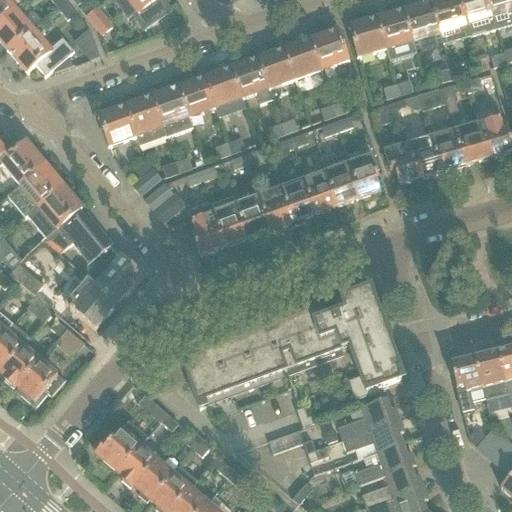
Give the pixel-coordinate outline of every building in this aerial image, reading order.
[(0,0),(0,23),(14,11),(4,0),(0,0)] [(53,0),(51,2),(57,11),(66,4),(62,0),(53,0)] [(170,16),(171,15),(160,0),(125,0),(137,16),(134,18),(145,33),(146,33),(145,31),(169,14),(170,16)] [(457,0),(447,0),(430,5),(438,34),(439,37),(442,46),(442,47),(469,40),(466,29),(457,0)] [(487,0),(457,0),(470,41),(497,32),(487,0)] [(511,0),(487,0),(497,32),(511,27),(511,0)] [(66,4),(57,11),(67,24),(76,17),(66,4)] [(430,5),(403,13),(416,54),(442,46),(430,5)] [(0,23),(0,44),(8,54),(33,32),(14,11),(0,23)] [(102,39),(113,30),(98,11),(87,20),(102,39)] [(403,13),(376,21),(386,52),(389,64),(416,56),(416,54),(403,13)] [(385,52),(376,21),(347,30),(347,31),(349,30),(357,59),(356,59),(356,61),(385,52)] [(33,32),(8,54),(27,75),(28,76),(29,76),(28,74),(35,68),(44,79),(44,80),(45,80),(74,55),(62,42),(50,52),(33,32)] [(338,32),(310,43),(321,73),(349,63),(349,62),(347,63),(337,34),(339,34),(338,32)] [(90,63),(104,57),(92,33),(79,40),(90,63)] [(310,43),(283,52),(294,83),(321,73),(310,43)] [(283,52),(256,62),(267,92),(294,83),(283,52)] [(504,56),(490,60),(493,69),(507,65),(504,56)] [(256,62),(230,71),(241,102),(256,97),(260,108),(271,103),(267,92),(256,62)] [(463,68),(450,72),(453,83),(466,78),(463,68)] [(230,71),(204,81),(214,109),(215,111),(219,121),(245,112),(241,102),(230,71)] [(450,72),(437,76),(440,86),(453,83),(450,72)] [(204,81),(179,90),(190,120),(215,111),(204,81)] [(478,81),(464,85),(467,97),(481,93),(478,81)] [(409,84),(396,88),(399,98),(413,94),(409,84)] [(396,88),(383,92),(387,102),(399,98),(396,88)] [(450,89),(441,92),(444,103),(454,101),(450,89)] [(152,99),(163,130),(167,140),(193,131),(190,120),(179,90),(152,99)] [(441,92),(417,99),(421,113),(421,115),(446,108),(444,103),(441,92)] [(152,99),(126,109),(135,136),(136,139),(140,150),(167,140),(163,130),(152,99)] [(417,99),(403,103),(406,110),(416,114),(421,113),(417,99)] [(345,103),(333,108),(337,118),(349,114),(345,103)] [(395,106),(372,113),(377,130),(400,123),(395,106)] [(333,108),(320,112),(324,123),(337,118),(333,108)] [(136,139),(126,109),(96,119),(97,121),(98,120),(108,148),(107,148),(108,150),(136,139)] [(350,120),(335,126),(339,135),(354,130),(350,120)] [(484,124),(476,127),(481,144),(486,142),(491,160),(511,153),(511,146),(508,132),(503,133),(500,121),(485,125),(484,124)] [(294,123),(280,127),(284,137),(297,133),(294,123)] [(335,126),(321,131),(325,140),(339,135),(335,126)] [(280,127),(268,132),(271,142),(284,137),(280,127)] [(476,127),(453,133),(458,151),(463,149),(468,167),(491,160),(486,142),(481,144),(476,127)] [(453,133),(431,140),(436,157),(440,156),(445,174),(468,167),(463,149),(458,151),(453,133)] [(304,137),(290,142),(293,151),(307,146),(304,137)] [(431,140),(408,147),(413,164),(417,163),(422,180),(445,174),(440,156),(436,157),(431,140)] [(241,141),(228,146),(231,157),(245,152),(241,141)] [(290,142),(276,147),(279,156),(293,151),(290,142)] [(1,164),(20,187),(45,167),(26,143),(25,144),(26,146),(3,165),(2,163),(1,164)] [(228,146),(215,151),(219,161),(231,157),(228,146)] [(413,164),(408,147),(384,154),(390,172),(394,171),(399,187),(422,180),(417,163),(413,164)] [(258,154),(244,159),(247,168),(262,163),(258,154)] [(371,157),(350,165),(356,182),(350,184),(357,201),(379,193),(374,177),(378,175),(371,157)] [(244,159),(229,164),(233,173),(247,168),(244,159)] [(188,161),(176,165),(179,175),(192,171),(188,161)] [(145,164),(134,172),(141,181),(152,173),(145,164)] [(176,165),(162,170),(166,180),(179,175),(176,165)] [(350,165),(327,173),(333,190),(328,192),(334,209),(357,201),(350,184),(356,182),(350,165)] [(25,220),(27,218),(63,188),(45,167),(20,187),(7,198),(25,220)] [(214,170),(200,175),(203,184),(218,179),(214,170)] [(132,188),(141,198),(160,183),(152,173),(141,181),(132,188)] [(327,173),(305,182),(311,199),(306,200),(312,218),(334,209),(328,192),(333,190),(327,173)] [(200,175),(186,180),(189,189),(203,184),(200,175)] [(305,182),(282,190),(288,207),(283,209),(289,226),(292,225),(293,229),(304,225),(303,221),(312,218),(306,200),(311,199),(305,182)] [(45,241),(57,231),(80,211),(81,210),(63,188),(27,218),(45,241)] [(145,204),(153,213),(172,198),(164,188),(145,204)] [(282,190),(259,198),(265,215),(260,217),(266,234),(289,226),(283,209),(288,207),(282,190)] [(259,198),(237,206),(244,223),(238,225),(245,242),(266,234),(260,217),(265,215),(259,198)] [(237,206),(215,214),(221,231),(215,233),(222,250),(245,242),(238,225),(244,223),(237,206)] [(212,207),(188,215),(196,236),(192,238),(199,259),(222,250),(215,233),(221,231),(215,214),(212,207)] [(45,241),(42,244),(49,249),(52,252),(59,258),(60,257),(61,256),(72,247),(87,265),(87,283),(90,286),(91,285),(116,307),(131,290),(132,291),(135,288),(133,287),(142,277),(121,259),(120,260),(109,251),(112,248),(86,216),(85,216),(80,211),(57,231),(45,241)] [(3,242),(0,244),(0,262),(4,267),(15,257),(3,242)] [(30,255),(10,278),(20,287),(34,299),(43,289),(29,277),(52,252),(49,249),(42,244),(30,255)] [(0,275),(0,288),(4,292),(11,285),(0,275)] [(116,307),(91,285),(90,286),(87,283),(85,281),(65,306),(71,311),(69,313),(73,316),(74,314),(95,332),(116,307)] [(20,287),(15,293),(31,307),(37,301),(34,299),(20,287)] [(207,409),(205,403),(282,375),(349,351),(359,380),(348,384),(355,403),(385,393),(384,391),(401,385),(397,375),(401,374),(371,292),(341,303),(342,306),(320,314),(319,311),(187,359),(193,375),(186,377),(199,412),(207,409)] [(31,307),(27,312),(43,326),(53,315),(37,301),(31,307)] [(0,342),(7,335),(13,328),(0,316),(0,342)] [(49,331),(60,340),(67,332),(56,323),(49,331)] [(7,335),(0,342),(0,373),(2,375),(24,349),(30,342),(13,328),(7,335)] [(60,340),(55,346),(56,348),(60,343),(76,356),(77,357),(85,348),(67,332),(60,340)] [(16,388),(19,390),(41,363),(24,349),(2,375),(8,380),(5,383),(14,390),(16,388)] [(511,351),(499,355),(510,396),(511,404),(511,351)] [(499,355),(475,361),(485,403),(510,396),(499,355)] [(475,361),(450,368),(462,415),(474,412),(472,406),(485,403),(475,361)] [(41,363),(19,390),(25,395),(22,398),(36,410),(48,396),(52,400),(53,399),(65,384),(58,378),(42,365),(41,363)] [(145,399),(138,408),(159,426),(160,425),(167,418),(145,399)] [(365,422),(338,432),(342,444),(399,424),(395,412),(390,413),(386,402),(367,409),(361,411),(365,422)] [(167,418),(160,425),(161,426),(172,435),(178,427),(167,418)] [(96,456),(118,475),(140,449),(139,448),(147,439),(129,424),(122,433),(120,432),(109,446),(106,444),(96,456)] [(399,424),(342,444),(346,456),(374,446),(378,457),(402,448),(399,437),(404,436),(399,424)] [(476,451),(486,460),(502,440),(493,432),(486,440),(476,451)] [(298,433),(268,444),(273,457),(303,446),(298,433)] [(334,433),(323,437),(327,447),(338,443),(334,433)] [(480,435),(468,437),(470,446),(476,451),(486,440),(480,435)] [(196,436),(186,447),(194,454),(203,443),(196,436)] [(486,460),(495,468),(511,449),(502,440),(486,460)] [(203,443),(194,454),(201,460),(211,449),(203,443)] [(311,444),(303,446),(307,458),(315,455),(311,444)] [(381,467),(354,477),(358,489),(386,480),(388,485),(412,476),(411,471),(416,469),(411,456),(406,458),(402,448),(378,457),(381,467)] [(511,448),(511,449),(495,468),(505,476),(511,467),(511,448)] [(132,487),(135,489),(157,463),(140,449),(118,475),(124,479),(121,482),(130,490),(132,487)] [(315,455),(307,458),(311,467),(317,464),(328,460),(325,451),(315,455)] [(217,460),(211,468),(217,473),(227,481),(234,474),(217,460)] [(149,502),(152,504),(174,478),(157,463),(135,489),(141,494),(138,497),(147,504),(149,502)] [(173,511),(191,491),(197,484),(181,470),(174,478),(152,504),(157,508),(155,511),(173,511)] [(234,474),(227,481),(232,485),(238,490),(239,491),(243,495),(244,494),(246,496),(251,489),(240,479),(234,474)] [(362,499),(366,511),(372,511),(424,492),(419,479),(414,481),(412,476),(388,485),(389,489),(362,499)] [(511,476),(500,491),(511,500),(511,476)] [(303,489),(299,494),(306,500),(312,492),(306,487),(303,489)] [(200,511),(207,505),(191,491),(173,511),(200,511)] [(425,511),(423,505),(428,503),(424,492),(372,511),(425,511)] [(299,494),(292,503),(298,508),(306,500),(299,494)] [(200,511),(228,511),(213,499),(208,506),(207,505),(200,511)]
